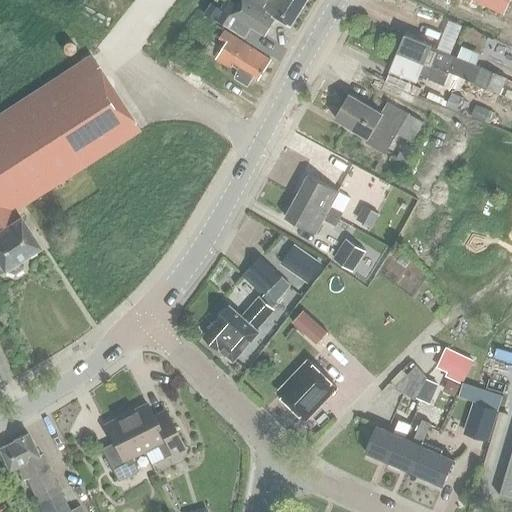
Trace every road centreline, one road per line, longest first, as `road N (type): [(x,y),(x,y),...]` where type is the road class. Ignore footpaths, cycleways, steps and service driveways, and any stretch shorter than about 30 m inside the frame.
road 1 (tertiary): [(148,322),(211,232),(342,0)]
road 2 (tertiary): [(0,421),(84,373),(148,322)]
road 3 (residential): [(270,445),(148,322)]
road 4 (residential): [(381,511),(313,478),(270,445)]
